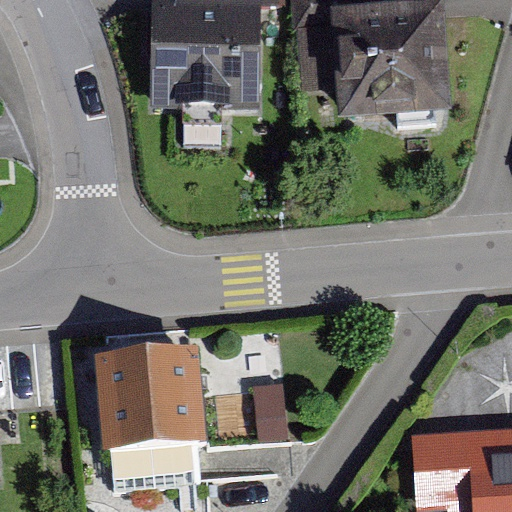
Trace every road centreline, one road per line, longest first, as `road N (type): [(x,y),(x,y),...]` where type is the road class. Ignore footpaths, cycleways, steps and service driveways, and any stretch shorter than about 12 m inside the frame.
road 1 (residential): [(462,265),(105,291)]
road 2 (residential): [(44,0),(91,130),(105,291)]
road 3 (residential): [(462,265),(314,511)]
road 4 (residential): [(511,121),(462,265)]
